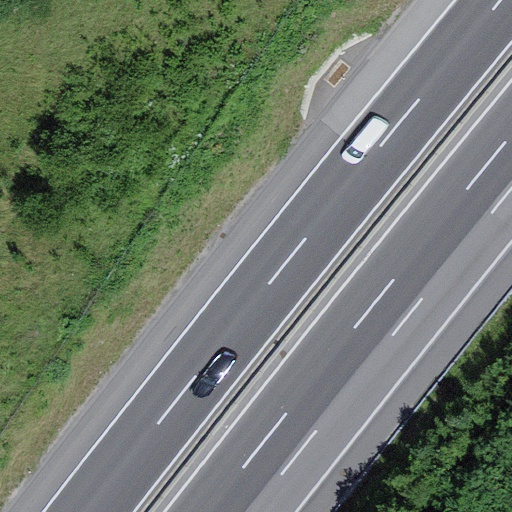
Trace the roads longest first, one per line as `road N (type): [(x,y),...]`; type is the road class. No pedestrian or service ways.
road 1 (motorway): [(499,0),(89,511)]
road 2 (motorway): [(230,511),(511,157)]
